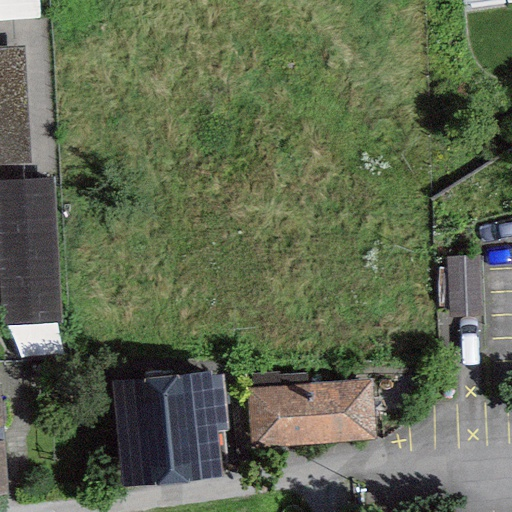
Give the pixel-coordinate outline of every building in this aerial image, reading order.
[(44,63),(0,64),(0,161),(48,159),(44,63)] [(52,195),(6,196),(11,328),(57,327),(52,195)] [(228,381),(135,387),(142,485),(235,479),(228,381)] [(373,388),(257,396),(260,447),(376,439),(373,388)] [(4,396),(0,396),(0,494),(11,494),(4,396)]
